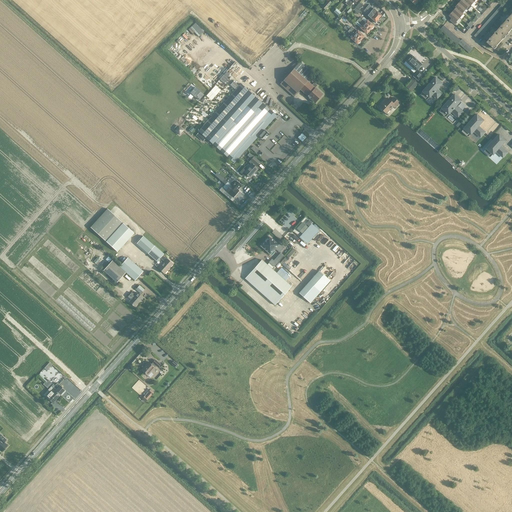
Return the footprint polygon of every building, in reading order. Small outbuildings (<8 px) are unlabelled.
[(322,7),(325,10),(332,3),(328,0),(322,7)] [(470,5),(464,0),(461,0),(459,3),(466,9),(468,10),(471,6),(470,5)] [(466,9),(459,3),(456,7),(457,8),(462,13),(466,9)] [(367,9),(368,10),(379,20),(379,19),(380,20),(382,17),(382,16),(373,9),(372,10),(370,8),(371,7),(369,4),(365,8),(367,9)] [(457,8),(453,12),(460,18),(463,14),(462,13),(457,8)] [(379,20),(368,10),(366,12),(371,16),(370,18),(376,23),(379,20)] [(456,22),(460,18),(453,12),(450,16),(449,15),(449,16),(452,18),(450,20),(454,24),(456,22)] [(511,30),(511,29),(511,17),(510,16),(499,29),(506,36),(511,30)] [(370,30),(358,20),(355,18),(354,19),(362,26),(360,28),(366,33),(370,30)] [(360,18),(358,20),(370,30),(373,26),(367,21),(365,23),(360,18)] [(499,18),(494,23),(499,27),(504,22),(499,18)] [(195,32),(199,36),(204,31),(196,22),(177,39),(181,44),(195,32)] [(356,32),(351,28),(348,25),(347,24),(345,27),(360,40),(364,36),(357,31),(356,32)] [(360,40),(345,27),(344,28),(353,36),(351,39),(357,44),(360,40)] [(500,42),(506,36),(499,29),(487,42),(488,44),(494,49),(500,42)] [(405,62),(415,71),(421,64),(418,61),(415,58),(411,55),(411,56),(410,55),(408,57),(409,58),(405,62)] [(312,85),(305,79),(311,73),(300,63),(280,84),(294,97),(300,90),(315,103),(322,95),(315,88),(317,86),(314,83),(312,85)] [(413,76),(418,81),(423,75),(419,70),(413,76)] [(225,83),(229,78),(227,77),(230,74),(227,71),(220,79),(225,83)] [(436,77),(421,94),(427,100),(433,94),(437,99),(442,94),(437,89),(443,83),(436,77)] [(413,79),(407,86),(412,90),(418,83),(413,79)] [(277,116),(248,90),(241,84),(198,131),(206,138),(234,164),(252,144),(254,147),(267,132),(265,130),(277,116)] [(204,95),(196,88),(193,90),(192,91),(193,91),(191,93),(199,100),(204,95)] [(455,94),(442,108),(449,115),(451,111),(458,117),(463,112),(456,106),(461,100),(455,94)] [(390,101),(387,98),(379,107),(386,113),(394,105),(396,107),(400,103),(394,97),(390,101)] [(477,114),(464,129),(471,135),(474,131),(481,137),(485,132),(479,126),(484,120),(477,114)] [(180,134),(184,130),(177,124),(173,129),(180,134)] [(302,133),(298,137),(302,141),(306,137),(302,133)] [(499,134),(487,148),(493,154),(496,151),(503,157),(507,152),(501,146),(506,140),(499,134)] [(245,167),(240,172),(245,176),(247,175),(250,178),(258,169),(256,167),(260,162),(254,157),(249,162),(252,164),(247,169),(245,167)] [(225,185),(227,182),(217,173),(214,175),(225,185)] [(226,191),(233,197),(238,191),(237,190),(241,185),(236,181),(234,180),(230,184),(231,185),(226,191)] [(91,228),(106,241),(123,223),(108,209),(91,228)] [(302,233),(307,227),(302,222),(297,229),(302,233)] [(134,233),(123,223),(106,242),(117,252),(134,233)] [(167,259),(163,255),(164,254),(143,236),(137,243),(149,253),(148,253),(157,261),(160,258),(165,262),(159,268),(165,273),(173,264),(167,259)] [(279,245),(269,237),(266,240),(264,242),(261,246),(270,254),(279,245)] [(295,250),(293,248),(286,256),(289,258),(295,250)] [(272,259),(269,262),(274,267),(283,256),(281,253),(274,261),(272,259)] [(135,280),(143,271),(128,258),(120,267),(135,280)] [(262,260),(245,279),(275,305),(292,287),(262,260)] [(117,282),(126,273),(113,261),(104,270),(117,282)] [(330,281),(319,271),(299,293),(310,303),(330,281)] [(141,294),(145,290),(139,285),(136,290),(141,294)] [(135,307),(143,298),(137,293),(129,302),(135,307)] [(159,367),(161,365),(155,360),(153,362),(153,363),(152,364),(149,362),(142,370),(148,375),(155,367),(156,365),(159,367)] [(47,383),(49,381),(41,373),(39,375),(46,382),(47,383)] [(57,383),(54,386),(49,381),(47,383),(46,382),(43,384),(49,389),(51,387),(60,395),(65,390),(57,383)] [(51,387),(49,389),(44,395),(49,399),(53,402),(55,400),(60,395),(51,387)]
